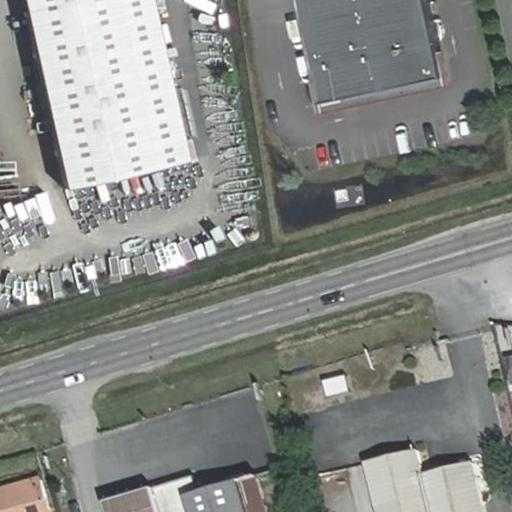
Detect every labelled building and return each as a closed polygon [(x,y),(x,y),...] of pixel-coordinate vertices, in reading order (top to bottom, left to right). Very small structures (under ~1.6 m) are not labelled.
[(23,0),(63,181),(186,154),(151,0),(23,0)] [(300,0),(325,130),(449,106),(428,0),(300,0)] [(360,468),(371,511),(478,511),(466,465),(416,478),(410,454),(360,468)] [(155,489),(107,502),(110,511),(248,511),(241,485),(200,496),(195,478),(155,489)] [(267,511),(259,480),(241,485),(248,511),(267,511)] [(0,511),(50,511),(42,482),(0,493),(0,511)]
